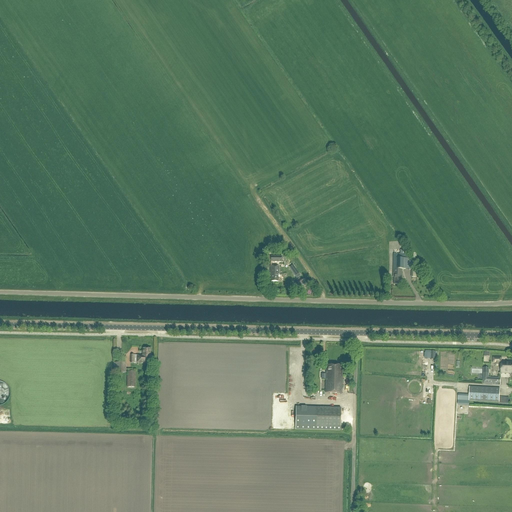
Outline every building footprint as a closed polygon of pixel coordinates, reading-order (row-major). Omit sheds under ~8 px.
[(403,250),(400,250),(400,254),(394,254),(393,277),(394,277),(394,285),(400,285),(401,280),(402,280),(402,269),(412,270),(412,259),(410,259),(408,255),(403,254),(403,250)] [(279,266),(271,266),(270,277),(271,277),(271,282),(278,282),(278,275),(279,275),(279,266)] [(151,349),(143,349),(143,356),(139,356),(139,355),(131,355),(131,363),(151,364),(151,356),(150,356),(151,349)] [(501,358),(493,358),(493,363),(496,363),(496,365),(498,365),(498,363),(501,363),(501,373),(511,373),(511,361),(501,361),(501,358)] [(126,363),(113,363),(113,373),(126,373),(126,363)] [(343,366),(326,365),(325,393),(342,394),(343,366)] [(483,385),(500,385),(501,378),(489,378),(489,368),(484,368),(483,385)] [(136,372),(128,371),(127,387),(135,387),(136,372)] [(500,388),(470,387),(469,402),(499,403),(500,388)] [(341,408),(296,407),(296,430),(340,431),(341,408)]
